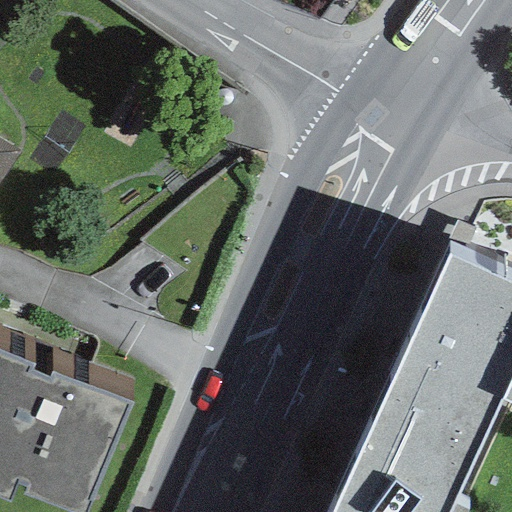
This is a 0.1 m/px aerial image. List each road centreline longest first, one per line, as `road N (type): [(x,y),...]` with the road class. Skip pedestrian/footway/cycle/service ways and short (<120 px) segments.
road 1 (secondary): [(198,511),(313,258),(405,96)]
road 2 (residential): [(405,96),(200,0)]
